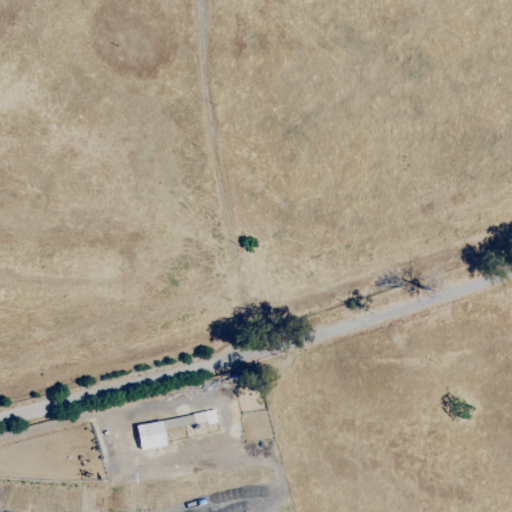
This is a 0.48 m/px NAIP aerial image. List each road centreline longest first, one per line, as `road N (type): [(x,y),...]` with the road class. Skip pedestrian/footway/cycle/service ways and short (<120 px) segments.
road 1 (residential): [(0,419),(258,353)]
road 2 (residential): [(258,353),(511,271)]
